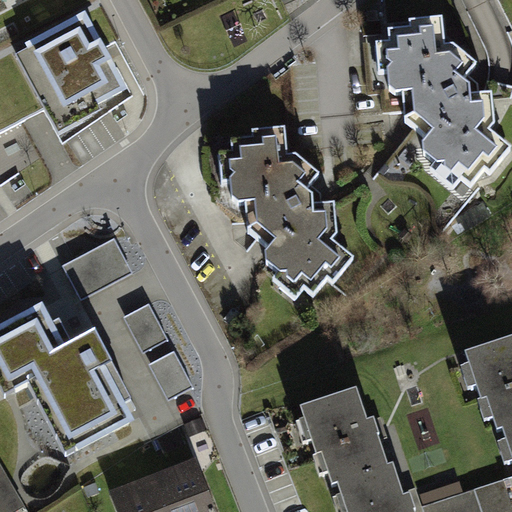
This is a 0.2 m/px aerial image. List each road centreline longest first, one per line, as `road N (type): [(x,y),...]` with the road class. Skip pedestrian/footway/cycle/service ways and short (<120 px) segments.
road 1 (residential): [(189,110),(135,162),(0,252)]
road 2 (residential): [(337,0),(189,110)]
road 3 (residential): [(189,110),(124,0)]
